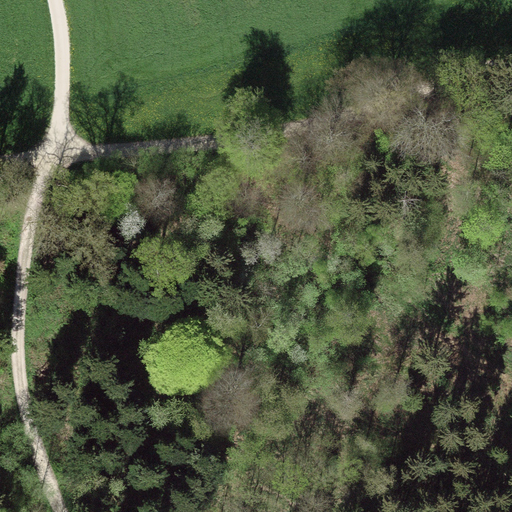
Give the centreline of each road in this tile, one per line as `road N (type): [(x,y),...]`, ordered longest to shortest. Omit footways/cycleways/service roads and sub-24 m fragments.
road 1 (track): [(511,68),(308,123),(0,162)]
road 2 (track): [(18,160),(18,378),(62,511)]
road 3 (track): [(55,155),(63,63),(55,0)]
